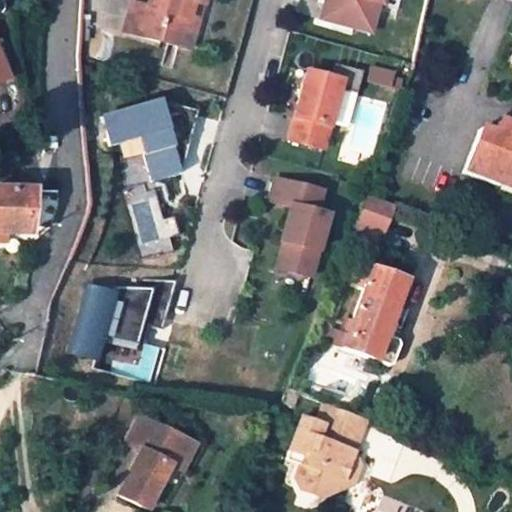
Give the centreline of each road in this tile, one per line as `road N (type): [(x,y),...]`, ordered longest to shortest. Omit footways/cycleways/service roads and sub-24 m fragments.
road 1 (residential): [(62,0),(74,197),(23,340),(0,367)]
road 2 (residential): [(274,0),(194,277)]
